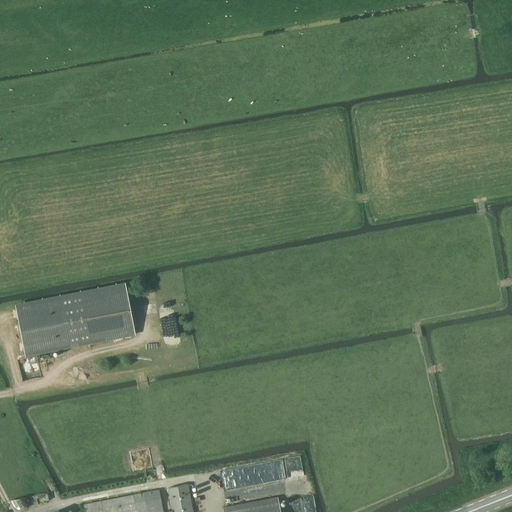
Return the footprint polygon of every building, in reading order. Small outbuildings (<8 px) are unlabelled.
[(15,304),(25,357),(135,335),(125,282),(15,304)] [(192,511),(187,485),(168,488),(172,511),(166,511),(162,511),(159,490),(83,505),(84,511),(192,511)] [(280,511),(277,497),(222,507),(223,511),(280,511)] [(24,506),(19,499),(10,501),(16,511),(24,506)] [(292,501),(292,511),(304,511),(304,500),(292,501)]
